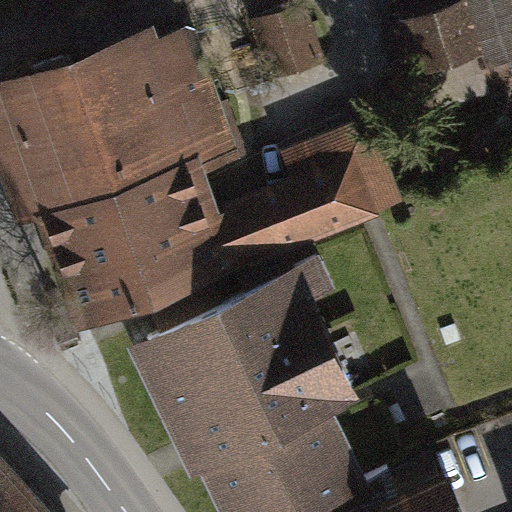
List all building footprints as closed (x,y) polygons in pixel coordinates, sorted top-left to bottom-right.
[(91,0),(94,10),(129,0),(91,0)] [(304,0),(255,17),(275,76),(325,59),(304,0)] [(511,0),(458,0),(394,21),(429,114),(511,86),(511,69),(508,58),(511,57),(511,0)] [(1,80),(50,214),(230,147),(186,31),(151,26),(1,80)] [(205,157),(50,214),(88,314),(149,291),(208,270),(283,242),(402,198),(371,114),(282,147),(293,176),(222,202),(205,157)] [(168,326),(150,334),(233,511),(296,511),(365,480),(331,408),(356,396),(309,297),(334,286),(317,253),(294,264),(283,242),(236,264),(247,286),(221,299),(208,271),(154,296),(168,326)] [(55,511),(0,448),(0,511),(55,511)] [(455,511),(442,483),(377,511),(455,511)]
